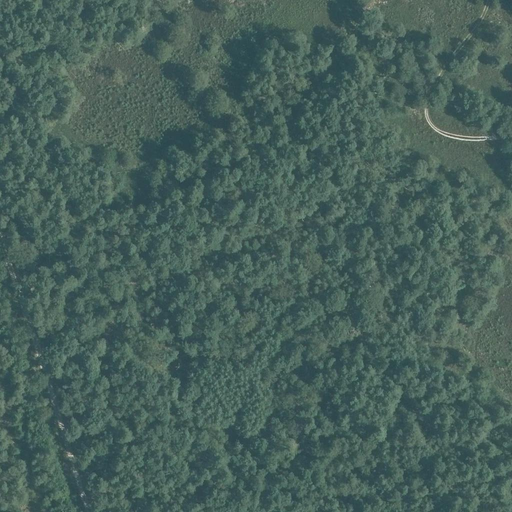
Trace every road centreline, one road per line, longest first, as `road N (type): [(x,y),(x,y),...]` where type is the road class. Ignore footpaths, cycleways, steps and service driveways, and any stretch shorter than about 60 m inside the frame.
road 1 (track): [(0,246),(85,511)]
road 2 (track): [(489,0),(440,74),(427,112),(432,124),(457,137),(511,136)]
